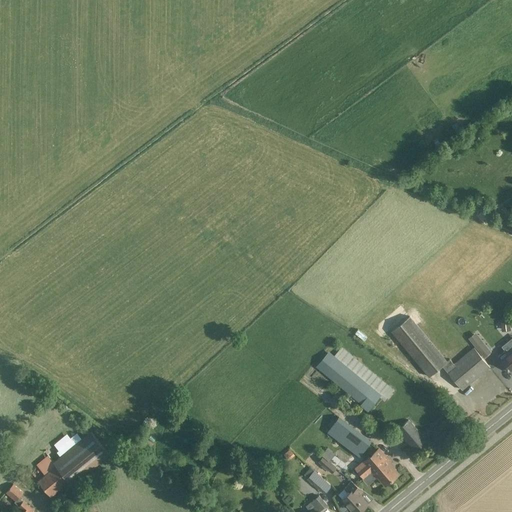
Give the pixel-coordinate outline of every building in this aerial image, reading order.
[(456,123),(452,126),(457,132),(464,127),(461,124),(458,126),(456,123)] [(449,359),(447,361),(410,316),(391,332),(429,377),(442,366),(462,390),(490,367),(474,347),(454,364),(449,359)] [(511,331),(510,322),(500,323),(501,332),(511,331)] [(476,334),(469,339),(476,349),(483,343),(476,334)] [(322,372),(368,410),(389,386),(342,347),(322,372)] [(497,357),(507,368),(506,368),(507,370),(508,370),(511,373),(511,371),(511,348),(506,354),(504,351),(497,357)] [(360,454),(371,440),(339,416),(329,430),(360,454)] [(429,443),(409,419),(396,430),(417,454),(429,443)] [(53,461),(56,465),(37,481),(51,497),(69,482),(72,485),(110,455),(90,431),(53,461)] [(371,471),(372,472),(387,458),(379,449),(364,462),(365,464),(357,470),(364,478),(371,471)] [(325,467),(328,463),(335,468),(337,466),(324,455),(318,461),(325,467)] [(387,458),(372,472),(375,475),(376,474),(385,485),(398,474),(387,461),(389,460),(387,458)] [(325,467),(331,472),(335,468),(328,463),(325,467)] [(310,468),(304,474),(308,477),(307,478),(319,489),(326,482),(314,471),(313,471),(310,468)] [(360,492),(361,490),(362,490),(351,481),(344,489),(348,493),(342,499),(353,511),(359,511),(368,504),(362,498),(364,496),(360,492)] [(13,484),(6,492),(16,501),(23,492),(13,484)] [(322,511),(329,507),(319,495),(311,502),(315,507),(310,511),(322,511)] [(23,501),(19,506),(25,511),(24,511),(31,511),(34,510),(23,501)]
